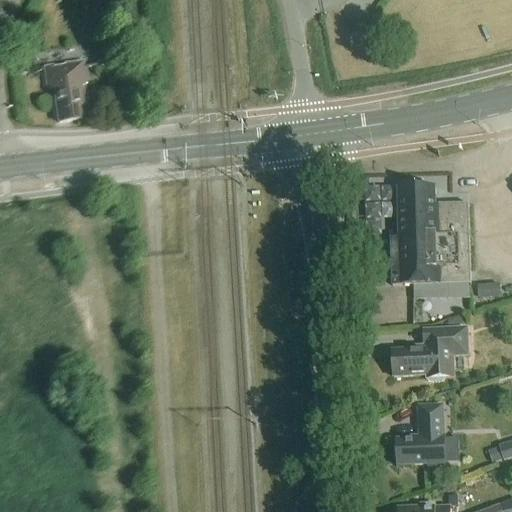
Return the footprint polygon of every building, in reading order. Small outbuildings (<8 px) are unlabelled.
[(57,123),(87,119),(80,64),(43,70),(46,91),(52,90),(57,123)] [(397,192),(399,241),(391,242),(391,241),(392,289),(470,287),(467,207),(434,208),(434,191),(397,192)] [(500,287),(478,289),(479,301),(502,299),(500,287)] [(451,353),(466,352),(465,333),(422,335),(423,353),(391,355),(393,382),(426,380),(426,384),(435,386),(443,384),(443,382),(453,381),(451,353)] [(392,458),(393,464),(396,466),(396,469),(426,469),(426,471),(444,471),(443,409),(418,410),(418,440),(409,440),(409,442),(395,443),(396,457),(392,458)] [(511,444),(500,448),(501,452),(491,455),(494,464),(503,461),(504,464),(511,461),(511,444)]
